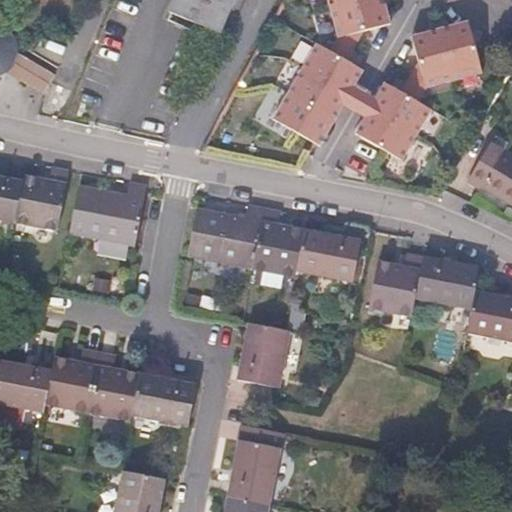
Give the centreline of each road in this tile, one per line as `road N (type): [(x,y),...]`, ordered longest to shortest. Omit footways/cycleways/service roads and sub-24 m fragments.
road 1 (residential): [(191,511),(222,337),(154,323)]
road 2 (residential): [(416,0),(307,189)]
road 3 (residential): [(511,253),(404,208),(307,189)]
road 4 (residential): [(181,162),(0,124)]
road 5 (residential): [(154,323),(181,162)]
road 6 (unknown): [(106,147),(150,0)]
road 7 (residential): [(154,323),(22,296)]
road 8 (residential): [(307,189),(181,162)]
